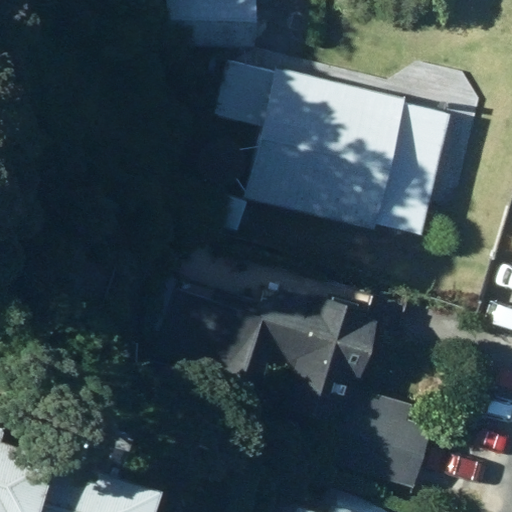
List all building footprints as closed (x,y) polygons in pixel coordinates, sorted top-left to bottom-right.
[(163,0),(162,48),(251,49),(252,0),(163,0)] [(443,117),(217,62),(204,114),(263,128),(245,202),(368,231),(370,225),(414,235),(443,117)] [(430,90),(441,88),(446,79),(444,68),(435,62),(424,65),(419,74),(421,84),(430,90)] [(245,198),(187,181),(177,216),(234,233),(245,198)] [(256,320),(173,289),(150,346),(212,371),(210,379),(247,393),(265,344),(293,355),(275,399),(327,420),(346,371),(349,373),(371,318),(273,281),(256,320)] [(455,304),(413,296),(408,324),(450,331),(455,304)] [(323,458),(411,486),(429,429),(402,421),(407,405),(345,386),(323,458)] [(0,511),(133,511),(142,485),(44,455),(43,455),(46,443),(0,428),(0,511)] [(325,511),(291,501),(287,511),(325,511)]
